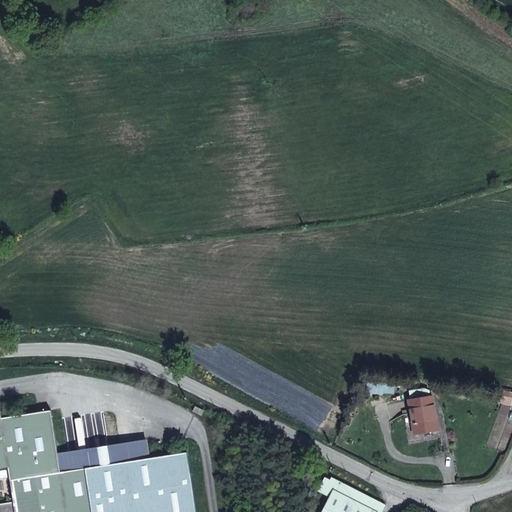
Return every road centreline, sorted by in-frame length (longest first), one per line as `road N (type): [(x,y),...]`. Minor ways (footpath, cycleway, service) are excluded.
road 1 (tertiary): [(443,505),(174,375),(100,350),(0,352)]
road 2 (unknown): [(213,511),(203,432),(187,419),(101,392),(0,388)]
